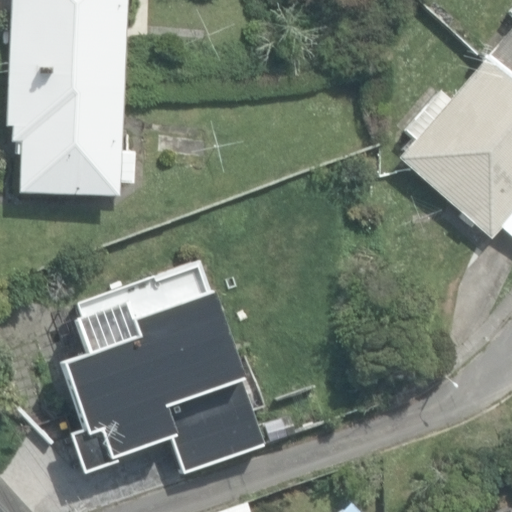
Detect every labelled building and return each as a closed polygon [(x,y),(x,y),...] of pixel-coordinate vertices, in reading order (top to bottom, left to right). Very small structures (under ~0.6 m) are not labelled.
[(6,0),(4,62),(119,66),(121,0),(6,0)] [(511,2),(505,11),(511,17),(511,23),(482,57),(511,82),(511,2)] [(511,82),(482,57),(447,97),(435,88),(401,129),(411,138),(395,156),(458,212),(455,215),(467,227),(471,223),(487,238),(497,226),(511,239),(511,82)] [(116,151),(119,66),(4,62),(1,125),(7,125),(6,141),(15,141),(13,191),(114,195),(114,181),(127,182),(128,151),(116,151)] [(258,446),(188,259),(75,302),(79,313),(64,318),(74,345),(50,354),(75,419),(58,425),(75,470),(165,436),(180,476),(258,446)] [(213,511),(244,511),(241,502),(213,511)] [(354,511),(345,502),(335,511),(354,511)]
